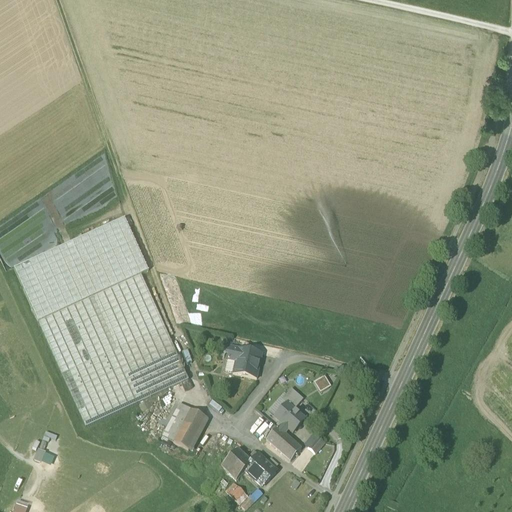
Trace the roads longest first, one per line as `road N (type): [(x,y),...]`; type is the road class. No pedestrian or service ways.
road 1 (primary): [(511,120),(342,511)]
road 2 (track): [(511,32),(366,0)]
